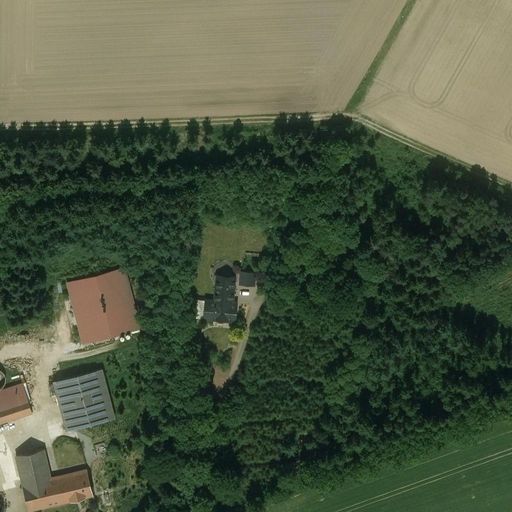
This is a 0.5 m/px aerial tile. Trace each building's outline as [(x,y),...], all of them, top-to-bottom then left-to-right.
[(124,268),(68,283),(83,342),(140,327),(124,268)] [(255,273),(242,271),(240,283),(254,285),(255,273)] [(221,275),(217,275),(215,301),(232,303),(235,276),(232,276),(230,273),(223,272),(221,275)] [(235,321),(237,303),(232,303),(215,301),(206,300),(204,318),(235,321)] [(115,417),(102,369),(54,382),(66,431),(115,417)] [(0,423),(32,413),(23,385),(0,392),(0,423)] [(51,479),(44,449),(16,456),(29,510),(93,495),(87,470),(51,479)]
